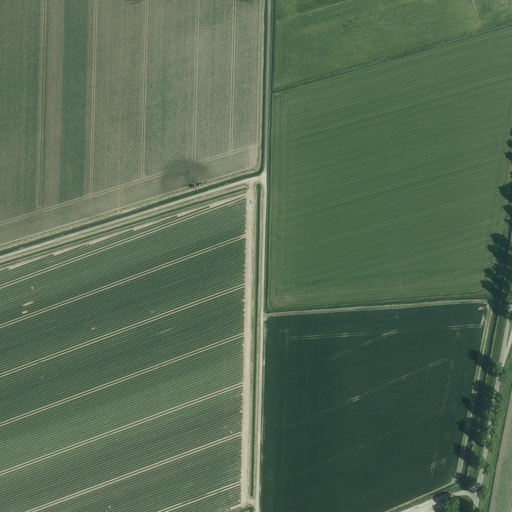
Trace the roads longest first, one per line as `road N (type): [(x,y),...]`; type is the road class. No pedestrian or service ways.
road 1 (track): [(257,511),(269,0)]
road 2 (track): [(0,257),(265,178)]
road 3 (unclassified): [(474,511),(511,300)]
